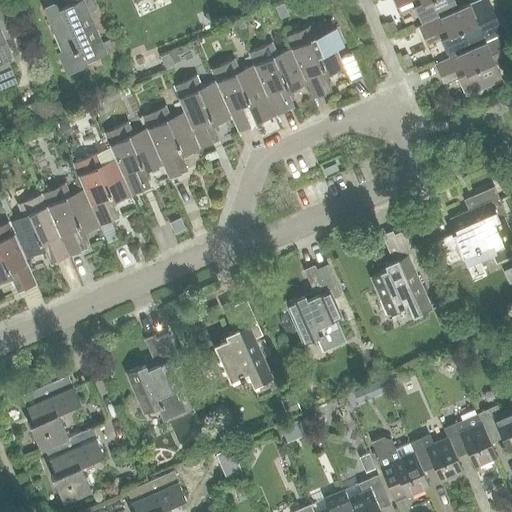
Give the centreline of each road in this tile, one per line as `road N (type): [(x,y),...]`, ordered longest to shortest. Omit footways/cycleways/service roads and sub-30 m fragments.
road 1 (residential): [(0,349),(247,244)]
road 2 (residential): [(247,244),(281,238),(417,176),(389,109)]
road 3 (residential): [(247,244),(240,227),(264,162),(389,109)]
road 4 (residential): [(389,109),(406,103),(361,0)]
